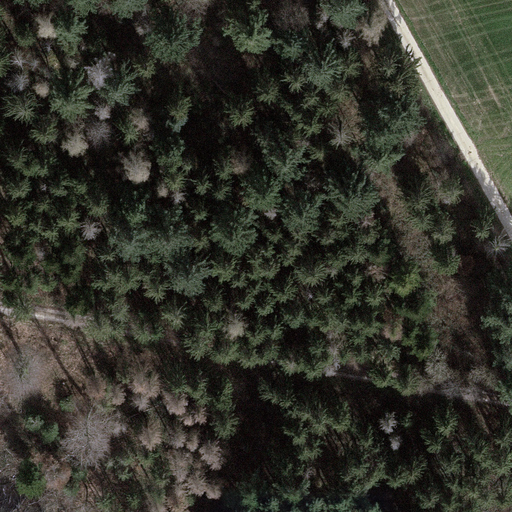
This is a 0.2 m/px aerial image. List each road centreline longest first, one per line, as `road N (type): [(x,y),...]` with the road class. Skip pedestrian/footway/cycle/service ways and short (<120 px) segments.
road 1 (track): [(0,309),(511,401)]
road 2 (unclassified): [(379,0),(511,236)]
